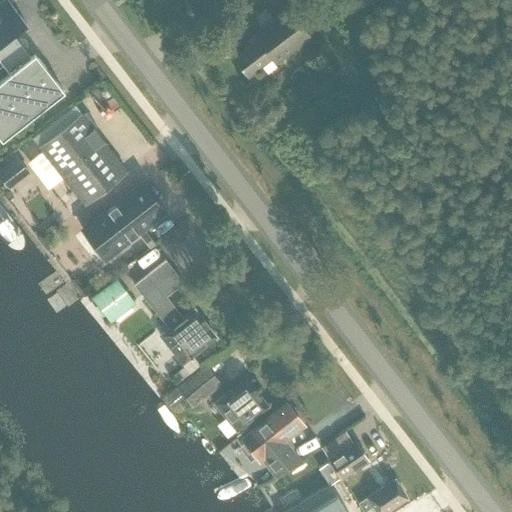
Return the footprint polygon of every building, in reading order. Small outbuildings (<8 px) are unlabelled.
[(0,138),(1,140),(63,91),(34,54),(30,57),(12,34),(26,23),(7,0),(3,0),(0,2),(0,62),(9,74),(0,81),(0,138)] [(288,8),(254,34),(258,39),(233,58),(248,77),(272,57),(276,62),(310,35),(288,8)] [(74,104),(32,138),(39,147),(46,155),(84,204),(126,171),(81,113),(74,104)] [(15,156),(0,167),(0,175),(9,187),(28,171),(15,156)] [(83,230),(73,238),(96,266),(105,259),(164,212),(145,188),(124,205),(121,200),(83,230)] [(135,284),(162,319),(169,328),(160,335),(182,363),(216,337),(193,309),(182,318),(165,296),(183,282),(165,260),(135,284)] [(110,321),(134,303),(116,279),(92,297),(110,321)] [(172,386),(190,373),(183,363),(165,375),(172,386)] [(192,407),(221,384),(205,363),(176,386),(192,407)] [(236,431),(268,405),(246,378),(214,403),(236,431)] [(281,440),(302,423),(286,404),(242,438),(258,458),(261,456),(276,474),(296,458),(281,440)] [(329,461),(318,468),(329,484),(340,477),(341,479),(367,461),(354,441),(328,459),(329,461)] [(394,479),(379,488),(358,503),(364,511),(372,506),(376,511),(386,511),(407,498),(394,479)] [(346,511),(336,495),(308,511),(346,511)]
